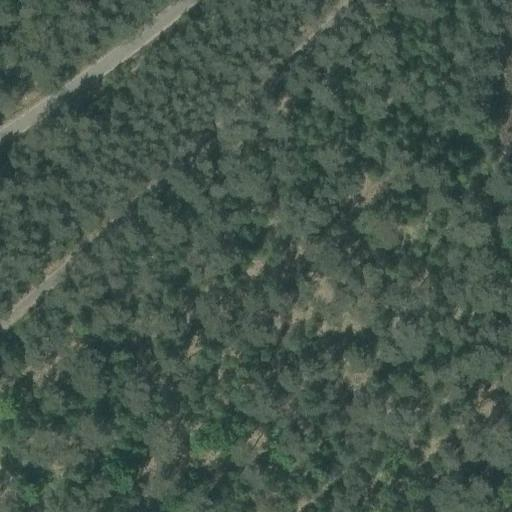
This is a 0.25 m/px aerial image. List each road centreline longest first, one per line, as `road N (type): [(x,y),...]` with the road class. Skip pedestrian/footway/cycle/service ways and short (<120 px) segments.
road 1 (unclassified): [(0,326),(358,0)]
road 2 (unclassified): [(196,0),(0,140)]
